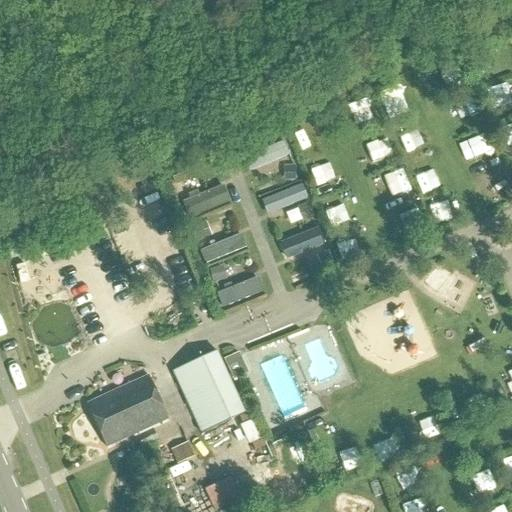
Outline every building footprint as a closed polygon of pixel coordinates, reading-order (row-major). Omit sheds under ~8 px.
[(293,144),(255,162),(261,173),(299,156),(293,144)] [(282,177),(295,178),(297,165),(284,164),(282,177)] [(176,176),(177,191),(189,190),(188,175),(176,176)] [(295,208),(301,220),(315,214),(309,201),(295,208)] [(192,226),(197,239),(208,234),(203,221),(192,226)] [(135,265),(156,253),(141,226),(120,238),(135,265)] [(214,261),(254,252),(250,235),(210,244),(214,261)] [(336,267),(332,255),(322,259),(327,271),(336,267)] [(209,268),(213,282),(226,278),(222,264),(209,268)] [(470,304),(483,281),(463,270),(450,293),(470,304)] [(165,310),(171,323),(181,319),(175,306),(165,310)] [(172,372),(200,435),(244,416),(217,353),(172,372)] [(268,367),(291,421),(319,409),(295,355),(268,367)] [(87,404),(105,446),(167,419),(149,377),(87,404)] [(258,420),(247,427),(254,438),(265,432),(258,420)] [(208,469),(214,490),(225,487),(219,466),(208,469)]
